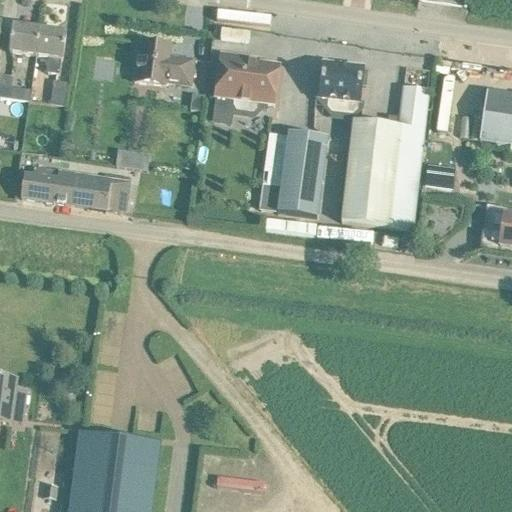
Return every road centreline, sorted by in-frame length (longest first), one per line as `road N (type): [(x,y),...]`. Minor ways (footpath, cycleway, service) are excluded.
road 1 (tertiary): [(511,286),(0,212)]
road 2 (tertiary): [(511,41),(241,0)]
